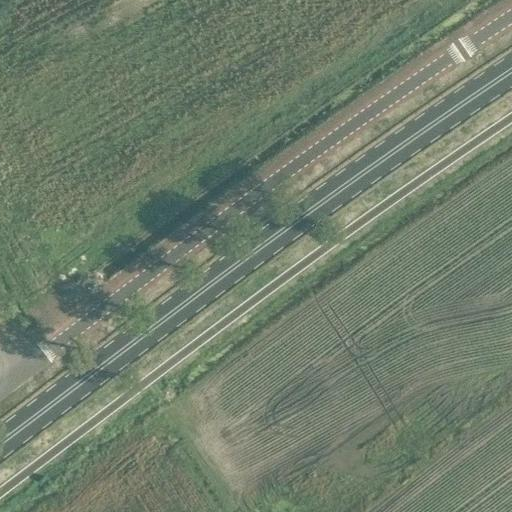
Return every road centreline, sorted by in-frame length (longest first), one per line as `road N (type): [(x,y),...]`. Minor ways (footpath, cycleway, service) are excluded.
road 1 (primary): [(0,443),(358,174),(511,69)]
road 2 (unclassified): [(511,13),(333,136),(9,381)]
